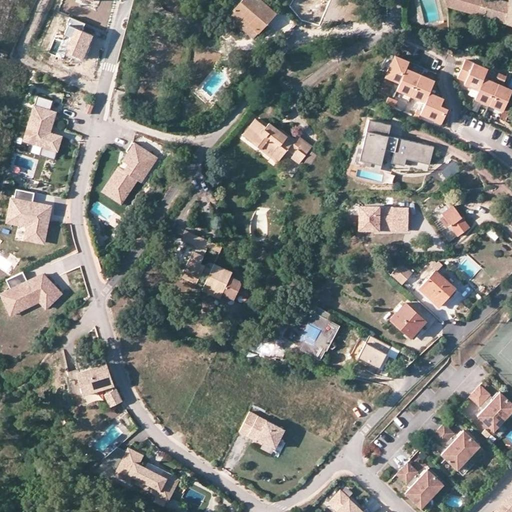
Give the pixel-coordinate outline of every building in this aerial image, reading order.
[(275,13),(260,0),(240,0),(227,15),(252,38),(275,13)] [(445,0),(446,6),(511,24),(511,0),(507,0),(508,2),(498,0),(445,0)] [(64,52),(82,59),(92,35),(82,31),(85,23),(70,17),(67,24),(68,25),(64,34),(70,36),(64,52)] [(381,73),(401,82),(407,68),(410,61),(390,52),(381,73)] [(483,78),(487,69),(464,59),(457,77),(465,81),(464,84),(478,90),(483,78)] [(398,89),(413,95),(422,74),(407,68),(401,82),(398,89)] [(413,95),(427,101),(431,92),(436,80),(422,74),(413,95)] [(478,90),(474,98),(489,105),(498,84),(483,78),(478,90)] [(511,89),(498,84),(489,105),(503,111),(511,90),(511,89)] [(423,111),(422,113),(444,122),(450,108),(442,105),(446,98),(431,92),(427,101),(423,111)] [(53,98),(37,94),(35,104),(23,141),(43,145),(39,154),(56,159),(62,135),(53,133),(57,110),(50,108),(53,98)] [(277,135),(266,126),(256,118),(243,135),(261,149),(262,148),(279,160),(287,149),(293,153),(291,157),(299,163),(311,147),(297,136),(294,140),(281,129),(280,131),(277,135)] [(389,133),(392,124),(370,118),(360,158),(381,164),(385,148),(394,150),(391,161),(405,164),(406,157),(430,163),(435,145),(389,133)] [(269,122),(266,126),(277,135),(280,131),(269,122)] [(158,159),(133,142),(101,191),(122,204),(138,180),(142,183),(158,159)] [(262,148),(261,149),(278,162),(279,160),(262,148)] [(312,152),(305,160),(311,165),(318,157),(312,152)] [(455,162),(442,173),(447,180),(460,169),(455,162)] [(35,192),(16,188),(15,197),(10,196),(6,222),(26,226),(24,241),(47,245),(52,205),(33,201),(35,192)] [(410,205),(360,204),(360,229),(409,231),(410,205)] [(450,208),(442,213),(444,216),(449,223),(458,235),(469,227),(453,206),(450,208)] [(443,228),(449,223),(444,216),(438,221),(443,228)] [(484,231),(495,239),(499,233),(488,225),(484,231)] [(207,246),(210,241),(188,231),(184,240),(196,245),(184,271),(199,278),(201,272),(204,265),(200,263),(207,246)] [(222,247),(210,241),(207,246),(220,252),(222,247)] [(265,250),(253,254),(256,263),(268,258),(265,250)] [(210,262),(204,265),(201,272),(208,276),(214,264),(210,262)] [(388,273),(399,283),(409,273),(397,263),(388,273)] [(232,272),(214,264),(208,276),(204,286),(221,294),(232,272)] [(45,309),(63,294),(43,273),(28,281),(23,271),(7,279),(11,288),(0,292),(0,293),(11,317),(38,301),(45,309)] [(199,278),(184,271),(181,276),(196,283),(199,278)] [(435,271),(419,288),(439,306),(455,288),(435,271)] [(220,298),(221,294),(204,286),(202,289),(220,298)] [(425,321),(405,303),(390,319),(410,337),(425,321)] [(337,327),(302,309),(293,328),(288,326),(283,335),(303,346),(302,348),(319,357),(323,347),(325,348),(337,327)] [(365,357),(372,345),(364,341),(357,354),(365,357)] [(385,351),(372,345),(365,357),(378,364),(385,351)] [(389,345),(386,352),(394,355),(396,348),(389,345)] [(107,361),(76,371),(87,405),(107,399),(111,407),(123,400),(118,389),(107,361)] [(479,382),(473,388),(503,417),(511,407),(511,403),(498,389),(491,396),(488,393),(489,392),(479,382)] [(503,417),(473,388),(467,394),(477,404),(478,403),(482,406),(475,413),(491,429),(503,417)] [(249,410),(239,430),(256,439),(257,437),(263,440),(275,446),(284,428),(249,410)] [(437,427),(467,456),(479,444),(463,428),(456,435),(453,432),(453,431),(443,421),(437,427)] [(437,427),(432,433),(442,443),(443,442),(446,445),(440,452),(456,468),(467,456),(437,427)] [(105,459),(115,464),(123,449),(113,444),(105,459)] [(162,474),(141,463),(145,453),(129,446),(115,474),(169,502),(181,477),(165,470),(162,474)] [(408,460),(402,466),(432,494),(443,483),(427,467),(420,474),(417,470),(418,469),(408,460)] [(402,466),(396,472),(406,481),(407,480),(411,484),(404,491),(420,506),(432,494),(402,466)] [(347,485),(342,490),(349,497),(354,492),(347,485)] [(342,490),(340,489),(327,502),(336,510),(333,511),(364,511),(349,497),(342,490)] [(511,511),(511,493),(495,511),(511,511)]
